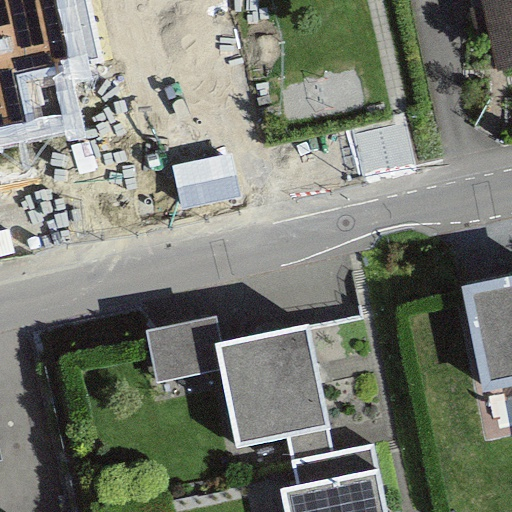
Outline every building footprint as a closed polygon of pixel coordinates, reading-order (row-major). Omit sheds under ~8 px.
[(511,0),(484,0),(502,86),(511,83),(511,0)] [(0,154),(124,134),(102,3),(0,19),(0,154)] [(511,289),(466,299),(488,402),(511,396),(511,289)] [(223,376),(220,360),(213,329),(150,342),(160,389),(223,376)] [(311,340),(220,360),(223,376),(240,458),(291,448),(295,466),(336,458),(311,340)] [(282,503),(283,511),(389,511),(377,450),(336,458),(295,466),(302,499),(282,503)]
